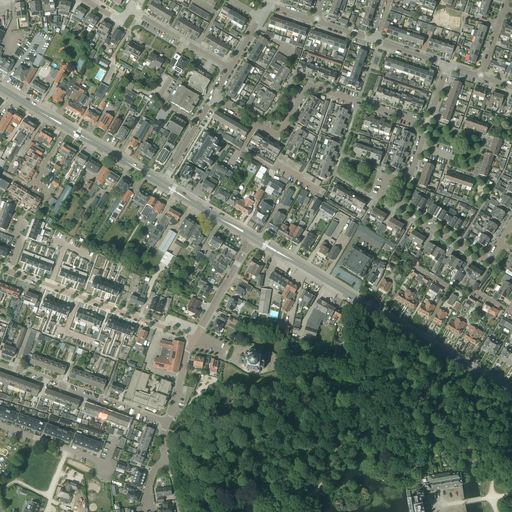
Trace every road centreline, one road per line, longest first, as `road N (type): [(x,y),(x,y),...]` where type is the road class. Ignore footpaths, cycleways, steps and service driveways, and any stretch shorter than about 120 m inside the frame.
road 1 (primary): [(511,394),(251,237)]
road 2 (residential): [(426,125),(313,86),(272,136),(211,100)]
road 3 (residential): [(10,272),(194,339)]
road 4 (residential): [(488,263),(398,207),(426,125)]
road 5 (residential): [(139,413),(0,364)]
